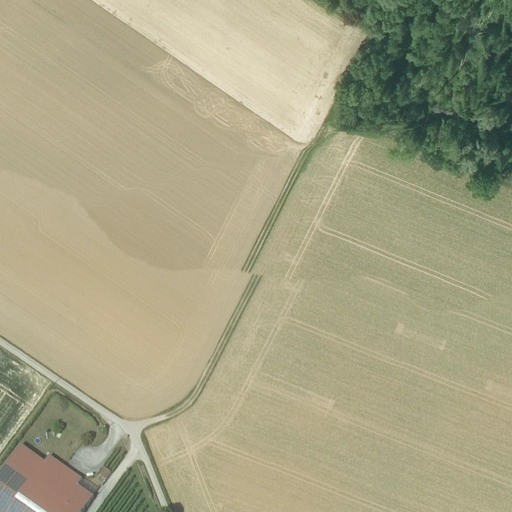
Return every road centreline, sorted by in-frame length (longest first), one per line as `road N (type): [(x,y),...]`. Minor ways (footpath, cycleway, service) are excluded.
road 1 (track): [(136,426),(187,405),(201,390),(332,130),(511,207)]
road 2 (unclassified): [(170,511),(136,426),(0,330)]
road 3 (track): [(332,130),(402,0)]
